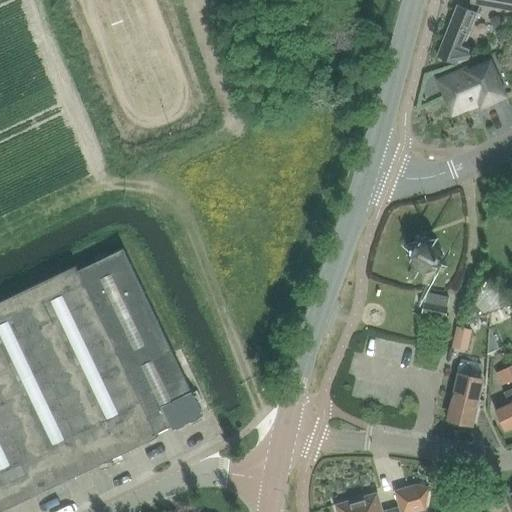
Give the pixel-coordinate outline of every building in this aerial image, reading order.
[(511,0),(470,0),(470,3),(493,8),(511,11),(511,0)] [(447,31),(466,38),(475,13),(457,6),(447,31)] [(463,46),(466,38),(447,31),(437,57),(457,64),(468,60),(471,53),(468,52),(470,49),(463,46)] [(482,105),(504,95),(490,63),(468,73),(466,70),(439,82),(453,113),(480,101),(482,105)] [(436,266),(440,254),(434,240),(423,237),(409,244),(405,256),(411,268),(423,272),(436,266)] [(79,270),(157,433),(172,426),(174,430),(178,428),(178,429),(186,425),(186,424),(192,421),(193,422),(201,418),(200,417),(204,415),(202,411),(203,411),(196,394),(194,394),(192,391),(124,248),(79,270)] [(157,433),(79,270),(76,266),(0,302),(0,511),(159,437),(157,433)] [(438,301),(440,295),(417,290),(416,296),(415,296),(412,312),(435,317),(439,301),(438,301)] [(453,324),(450,347),(466,349),(469,326),(453,324)] [(507,383),(511,380),(511,372),(509,366),(501,370),(507,383)] [(476,393),(479,376),(456,372),(447,418),(473,423),(478,393),(476,393)] [(505,428),(511,425),(511,388),(504,392),(510,403),(496,409),(505,428)] [(423,511),(428,486),(418,484),(396,491),(400,506),(383,511),(377,492),(335,505),(337,511),(423,511)]
